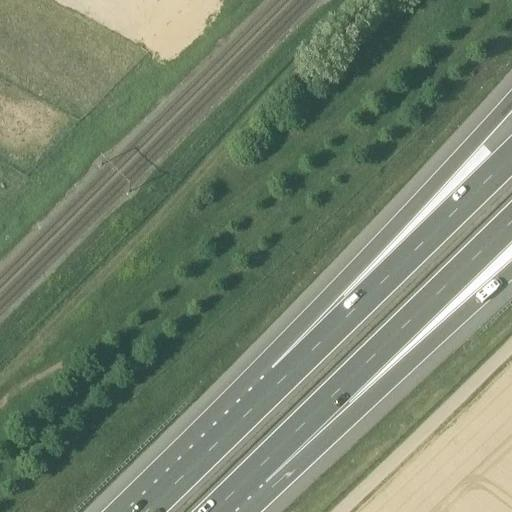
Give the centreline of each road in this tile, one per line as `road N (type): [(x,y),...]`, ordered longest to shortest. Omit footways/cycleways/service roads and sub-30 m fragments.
road 1 (motorway): [(511,98),(282,378)]
road 2 (motorway): [(252,474),(511,223)]
road 3 (motorway): [(252,474),(511,266)]
road 4 (motorway): [(511,152),(282,378)]
road 5 (unclassified): [(335,511),(511,346)]
road 6 (motorway): [(282,378),(145,511)]
